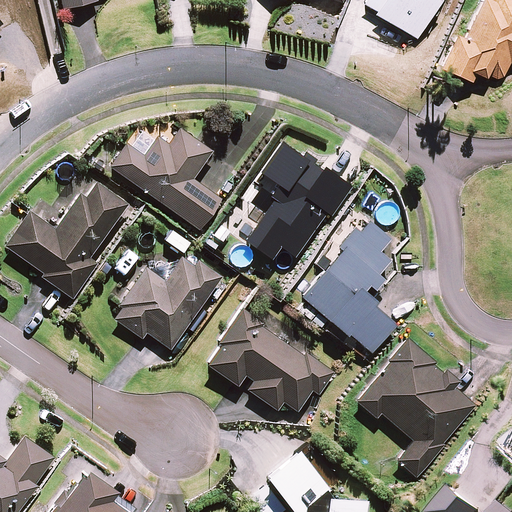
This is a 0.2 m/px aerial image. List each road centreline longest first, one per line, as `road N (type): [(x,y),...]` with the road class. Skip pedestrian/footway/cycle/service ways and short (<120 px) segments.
road 1 (residential): [(0,148),(72,98),(116,80),(213,64),(325,89),(424,145)]
road 2 (residential): [(155,435),(0,332)]
road 3 (residential): [(511,328),(474,315),(452,283),(440,189)]
